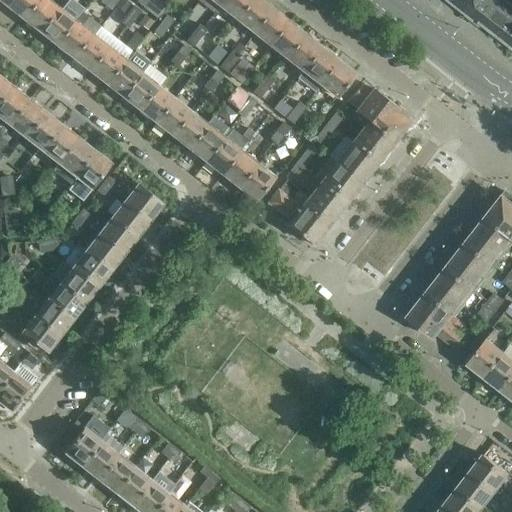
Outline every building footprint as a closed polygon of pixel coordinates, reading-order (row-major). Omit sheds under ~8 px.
[(24,18),(37,0),(10,0),(7,5),(24,18)] [(54,19),(61,10),(47,0),(37,0),(24,18),(40,31),(51,16),(54,19)] [(237,18),(250,0),(228,0),(223,7),(237,18)] [(260,22),(271,8),(261,0),(250,0),(237,18),(256,33),(263,24),(260,22)] [(449,0),(466,13),(466,14),(467,15),(470,11),(474,15),(473,16),(474,17),(475,17),(486,26),(505,2),(502,0),(449,0)] [(511,7),(505,2),(486,26),(511,46),(511,7)] [(134,19),(141,11),(134,6),(128,14),(134,19)] [(270,44),(288,21),(271,8),(260,22),(263,24),(256,33),(270,44)] [(57,44),(74,21),(61,10),(54,19),(51,16),(40,31),(57,44)] [(128,27),(134,19),(128,14),(121,22),(128,27)] [(87,45),(94,36),(74,21),(57,44),(73,57),(84,42),(87,45)] [(293,48),(304,34),(288,21),(270,44),(289,59),(296,50),(293,48)] [(200,38),(206,30),(199,24),(193,33),(200,38)] [(193,46),(200,38),(193,33),(186,41),(193,46)] [(303,69),(321,47),(304,34),(293,48),(296,50),(289,59),(303,69)] [(90,70),(107,47),(94,36),(87,45),(84,42),(73,57),(90,70)] [(184,58),(191,49),(184,44),(177,53),(184,58)] [(120,70),(127,62),(107,47),(90,70),(106,82),(117,68),(120,70)] [(326,74),(337,60),(321,47),(303,69),(322,85),(329,76),(326,74)] [(233,64),(239,56),(233,50),(226,58),(233,64)] [(178,66),(184,58),(177,53),(171,61),(178,66)] [(226,72),(233,64),(226,58),(220,67),(226,72)] [(337,96),(355,73),(337,60),(326,74),(329,76),(322,85),(337,96)] [(123,95),(141,73),(127,62),(120,70),(117,68),(106,82),(123,95)] [(217,84),(224,75),(217,70),(210,79),(217,84)] [(153,96),(160,88),(141,73),(123,95),(139,108),(150,94),(153,96)] [(266,90),(272,82),(266,76),(259,84),(266,90)] [(0,101),(12,87),(0,77),(0,101)] [(211,92),(217,84),(210,79),(204,87),(211,92)] [(412,118),(374,88),(372,90),(363,83),(349,100),(359,108),(356,111),(369,120),(370,120),(395,139),(412,118)] [(259,98),(266,90),(259,84),(253,93),(259,98)] [(18,113),(28,100),(12,87),(0,101),(0,115),(12,126),(21,115),(18,113)] [(156,121),(174,99),(160,88),(153,96),(150,94),(139,108),(156,121)] [(250,110),(257,101),(250,96),(244,105),(250,110)] [(186,122),(193,114),(174,99),(156,121),(172,134),(183,120),(186,122)] [(26,136),(45,112),(28,100),(18,113),(21,115),(12,126),(26,136)] [(299,115),(305,107),(299,102),(292,110),(299,115)] [(244,118),(250,110),(244,105),(237,113),(244,118)] [(292,124),(299,115),(292,110),(286,119),(292,124)] [(51,138),(61,125),(45,112),(26,136),(40,147),(48,136),(51,138)] [(189,147),(207,124),(193,114),(186,122),(183,120),(172,134),(189,147)] [(331,132),(341,119),(334,114),(325,126),(331,132)] [(379,160),(395,139),(370,120),(369,120),(353,141),(379,160)] [(283,136),(290,127),(283,122),(277,130),(283,136)] [(219,148),(226,140),(207,124),(189,147),(205,160),(217,146),(219,148)] [(59,162),(77,138),(61,125),(51,138),(48,136),(40,147),(59,162)] [(321,144),(331,132),(325,126),(315,139),(321,144)] [(277,144),(283,136),(277,130),(270,139),(277,144)] [(83,164),(94,151),(77,138),(59,162),(78,177),(86,166),(83,164)] [(222,173),(240,150),(226,140),(219,148),(217,146),(205,160),(222,173)] [(362,181),(379,160),(353,141),(337,161),(362,181)] [(307,163),(317,150),(310,145),(300,158),(307,163)] [(0,165),(1,166),(8,157),(0,150),(0,165)] [(252,174),(259,165),(240,150),(222,173),(239,186),(250,172),(252,174)] [(92,188),(111,164),(106,160),(106,158),(100,153),(98,154),(94,151),(83,164),(86,166),(78,177),(92,188)] [(297,176),(307,163),(300,158),(290,170),(297,176)] [(330,223),(362,181),(337,161),(305,203),(330,223)] [(256,200),(274,177),(259,165),(252,174),(250,172),(239,186),(256,200)] [(112,190),(117,184),(109,177),(103,184),(112,190)] [(13,189),(12,180),(1,181),(2,190),(13,189)] [(107,197),(112,190),(103,184),(98,190),(107,197)] [(162,202),(139,184),(123,204),(134,212),(136,209),(149,220),(154,213),(156,213),(160,208),(160,206),(162,202)] [(14,197),(13,189),(2,190),(3,198),(14,197)] [(330,223),(305,203),(301,209),(279,191),(270,203),(292,220),(288,225),(313,244),(330,223)] [(511,196),(506,192),(486,217),(511,237),(511,238),(511,196)] [(136,236),(149,220),(136,209),(134,212),(123,204),(113,217),(136,236)] [(86,223),(92,216),(83,210),(78,216),(86,223)] [(17,222),(16,213),(5,215),(6,223),(17,222)] [(81,230),(86,223),(78,216),(72,223),(81,230)] [(136,236),(113,217),(102,231),(112,239),(110,242),(124,252),(136,236)] [(492,262),(511,238),(511,237),(486,217),(467,242),(492,262)] [(18,231),(17,222),(6,223),(7,232),(18,231)] [(124,252),(110,242),(112,239),(102,231),(87,250),(111,268),(124,252)] [(58,249),(56,238),(48,239),(49,250),(58,249)] [(49,250),(48,239),(39,240),(41,251),(49,250)] [(472,287),(492,262),(467,242),(447,268),(472,287)] [(111,268),(87,250),(72,269),(83,277),(85,275),(98,285),(111,268)] [(14,272),(19,265),(10,258),(5,265),(14,272)] [(0,272),(8,279),(14,272),(5,265),(0,271),(0,272)] [(453,312),(472,287),(447,268),(428,293),(453,312)] [(85,301),(98,285),(85,275),(83,277),(72,269),(61,283),(85,301)] [(85,301),(61,283),(51,296),(61,305),(59,307),(72,318),(85,301)] [(445,322),(453,312),(428,293),(408,318),(433,338),(436,333),(459,351),(468,339),(445,322)] [(498,308),(503,301),(494,294),(489,301),(498,308)] [(72,318),(59,307),(61,305),(51,296),(36,316),(59,334),(72,318)] [(498,308),(489,301),(484,307),(493,314),(498,308)] [(487,321),(493,314),(484,307),(479,314),(487,321)] [(59,334),(36,316),(19,337),(34,349),(37,345),(46,351),(50,346),(52,346),(57,340),(56,338),(59,334)] [(0,343),(5,348),(12,339),(5,334),(0,340),(0,343)] [(12,353),(19,344),(12,339),(5,348),(12,353)] [(485,377),(504,353),(487,339),(468,363),(475,369),(475,371),(481,375),(483,375),(485,377)] [(502,389),(511,376),(511,358),(504,353),(485,377),(487,378),(487,380),(493,385),(495,384),(502,389)] [(0,388),(13,372),(0,362),(0,388)] [(12,410),(30,386),(13,372),(0,388),(0,402),(2,404),(4,404),(12,410)] [(511,376),(502,389),(509,395),(508,397),(511,399),(511,376)] [(108,410),(115,401),(108,396),(101,404),(108,410)] [(135,431),(142,422),(135,417),(129,426),(135,431)] [(142,436),(149,428),(142,422),(135,431),(142,436)] [(82,465),(101,441),(83,428),(65,451),(72,457),(72,459),(78,464),(80,463),(82,465)] [(99,478),(118,454),(101,441),(82,465),(99,478)] [(169,457),(176,449),(169,443),(162,452),(169,457)] [(176,462),(182,454),(176,449),(169,457),(176,462)] [(116,491),(134,467),(118,454),(99,478),(116,491)] [(493,493),(509,473),(485,454),(479,462),(477,462),(473,467),(472,467),(473,470),(471,471),(484,482),(482,485),(493,493)] [(208,477),(214,468),(208,463),(201,472),(208,477)] [(132,504),(151,480),(134,467),(116,491),(132,504)] [(214,482),(221,474),(214,468),(208,477),(214,482)] [(493,493),(482,485),(484,482),(471,471),(458,488),(482,507),(493,493)] [(142,511),(153,511),(168,493),(151,480),(132,504),(142,511)] [(478,511),(482,507),(458,488),(446,504),(455,511),(460,511),(461,511),(478,511)] [(180,511),(184,507),(168,493),(153,511),(180,511)] [(236,509),(242,501),(236,496),(229,504),(236,509)] [(509,511),(511,508),(511,503),(506,499),(501,505),(509,511)] [(238,511),(244,511),(249,506),(242,501),(236,509),(238,511)]
